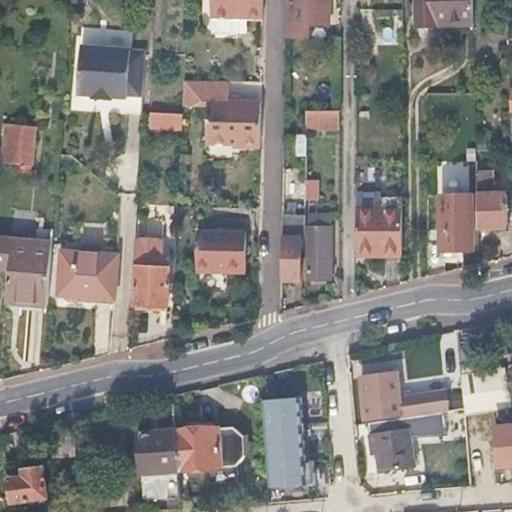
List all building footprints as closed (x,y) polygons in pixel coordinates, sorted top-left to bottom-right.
[(209,0),(209,17),(261,18),(261,0),(209,0)] [(286,0),(286,40),(306,40),(307,27),(327,28),(327,0),(286,0)] [(472,0),(415,0),(417,30),(473,28),(472,0)] [(146,50),(81,46),(79,95),(94,96),(94,99),(113,100),(113,97),(128,98),(128,95),(143,96),(146,50)] [(184,104),(206,105),(205,146),(230,147),(230,151),(244,151),(258,152),(259,106),(230,105),(231,83),(185,82),(184,104)] [(338,111),(305,111),(304,130),(338,130),(338,111)] [(183,116),(158,115),(157,130),(182,132),(183,116)] [(24,125),(8,123),(4,164),(20,166),(22,141),(24,125)] [(35,142),(22,141),(20,166),(32,167),(35,142)] [(317,156),(304,156),(303,200),(317,200),(317,156)] [(491,174),(477,175),(478,231),(507,230),(507,197),(492,197),(491,174)] [(447,198),(443,197),(444,255),(470,255),(470,198),(447,198)] [(383,211),(357,211),(357,256),(405,256),(404,198),(383,198),(383,211)] [(383,211),(383,198),(357,199),(357,211),(383,211)] [(318,215),(309,215),(307,280),(330,281),(331,228),(317,227),(318,215)] [(331,215),(318,215),(317,227),(331,228),(331,215)] [(303,217),(282,216),(281,282),(298,283),(299,236),(303,237),(303,217)] [(248,239),(198,237),(197,272),(223,274),(223,278),(233,279),(247,280),(248,239)] [(13,242),(0,240),(0,272),(9,273),(13,242)] [(53,245),(13,242),(9,273),(7,301),(28,303),(28,306),(48,308),(53,245)] [(118,257),(59,252),(55,296),(115,300),(118,257)] [(134,272),(138,272),(135,307),(167,309),(169,271),(143,270),(144,253),(135,252),(134,272)] [(461,353),(463,375),(482,372),(479,351),(461,353)] [(482,372),(463,375),(465,409),(466,415),(481,413),(510,408),(506,369),(482,372)] [(400,397),(398,372),(362,377),(366,418),(402,412),(402,418),(434,413),(450,411),(448,390),(400,397)] [(304,397),(266,399),(272,487),(310,485),(304,397)] [(155,410),(157,431),(139,432),(143,499),(181,496),(179,469),(177,430),(174,404),(158,405),(158,409),(155,410)] [(402,418),(375,422),(376,435),(371,436),(373,449),(378,449),(381,472),(416,467),(410,429),(436,426),(434,413),(402,418)] [(481,413),(466,415),(468,441),(484,439),(481,413)] [(500,467),(511,465),(511,424),(497,426),(500,467)] [(177,430),(179,469),(222,466),(219,427),(177,430)] [(23,477),(9,479),(12,502),(46,498),(42,468),(22,471),(22,473),(23,477)]
